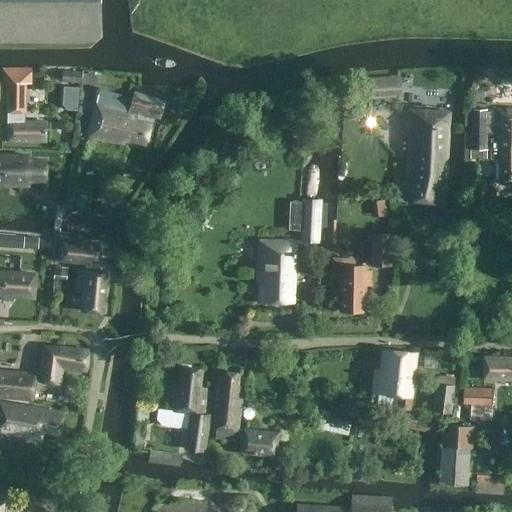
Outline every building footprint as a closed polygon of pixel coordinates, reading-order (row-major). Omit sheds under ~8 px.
[(45,122),(25,122),(24,78),(24,68),(0,68),(0,81),(6,81),(6,141),(45,141),(45,122)] [(63,82),(79,82),(79,71),(64,70),(63,82)] [(362,95),(398,93),(398,81),(362,83),(362,95)] [(159,119),(164,102),(133,93),(128,109),(159,119)] [(123,140),(145,145),(150,124),(131,119),(132,114),(95,105),(87,137),(122,145),(123,140)] [(487,135),(485,149),(486,150),(486,160),(495,159),(495,180),(498,180),(498,183),(511,183),(511,109),(487,110),(487,135)] [(407,201),(443,203),(449,113),(406,110),(404,136),(409,137),(405,190),(407,190),(407,201)] [(468,110),(468,150),(486,150),(485,149),(486,110),(468,110)] [(28,155),(0,155),(0,185),(28,186),(28,181),(45,181),(45,161),(28,160),(28,155)] [(379,198),(363,203),(368,219),(384,214),(379,198)] [(298,243),(317,245),(320,200),(301,199),(298,243)] [(0,234),(0,247),(37,249),(37,237),(23,237),(23,235),(0,234)] [(371,234),(371,266),(390,266),(390,234),(371,234)] [(59,262),(63,263),(99,266),(101,244),(63,240),(61,240),(59,262)] [(259,303),(292,303),(295,242),(259,241),(257,273),(260,273),(259,303)] [(339,280),(338,312),(364,312),(365,286),(371,286),(371,271),(365,271),(365,266),(353,266),(353,260),(333,260),(333,280),(339,280)] [(104,313),(108,272),(79,269),(76,292),(83,293),(81,311),(104,313)] [(12,297),(33,298),(35,274),(0,271),(0,295),(2,296),(2,300),(12,301),(12,297)] [(60,369),(63,369),(86,371),(87,351),(63,348),(43,346),(39,382),(59,384),(60,369)] [(372,393),(399,396),(398,408),(409,409),(415,353),(383,350),(381,370),(375,370),(372,393)] [(483,379),(511,379),(511,359),(483,359),(483,379)] [(184,449),(203,452),(209,415),(202,414),(205,389),(199,388),(201,370),(181,368),(179,386),(174,385),(171,410),(190,412),(184,449)] [(31,373),(0,371),(0,396),(29,399),(31,373)] [(240,453),(274,457),(277,434),(237,429),(239,405),(234,404),(238,375),(218,372),(211,428),(230,430),(229,438),(242,439),(240,453)] [(437,383),(433,411),(449,413),(451,397),(453,386),(453,385),(437,383)] [(468,406),(468,421),(476,422),(490,422),(491,406),(492,388),(461,388),(460,406),(468,406)] [(0,433),(40,441),(42,432),(59,435),(62,413),(0,402),(0,433)] [(467,485),(469,449),(473,449),(474,425),(447,425),(447,431),(440,431),(441,447),(438,484),(467,485)] [(181,455),(149,450),(147,460),(147,463),(179,468),(180,461),(181,455)] [(288,469),(304,471),(305,464),(289,462),(288,469)] [(199,490),(200,484),(200,483),(175,481),(175,488),(199,490)] [(350,510),(343,509),(297,506),(296,511),(390,511),(391,498),(351,495),(350,510)]
